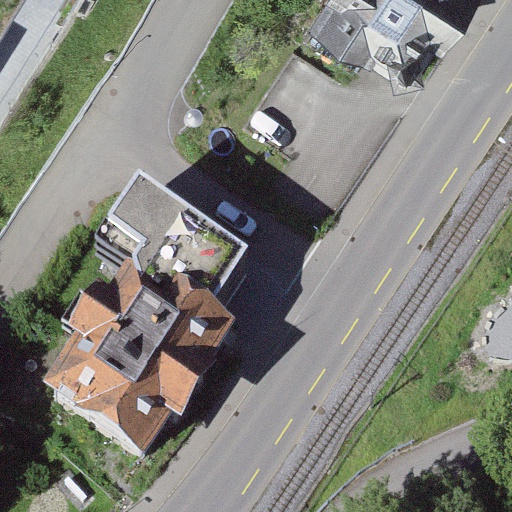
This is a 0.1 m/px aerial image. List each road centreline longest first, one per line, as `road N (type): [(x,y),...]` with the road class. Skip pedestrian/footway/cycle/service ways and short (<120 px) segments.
road 1 (residential): [(358,299),(126,156),(214,0)]
road 2 (secondary): [(511,57),(358,299)]
road 3 (secondary): [(358,299),(203,511)]
road 4 (residential): [(383,511),(436,470),(511,447)]
